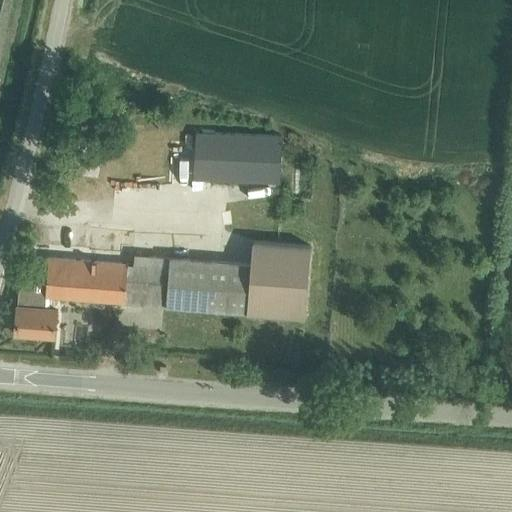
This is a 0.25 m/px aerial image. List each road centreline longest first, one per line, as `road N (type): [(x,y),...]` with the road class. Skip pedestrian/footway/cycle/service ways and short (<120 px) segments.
road 1 (tertiary): [(511,413),(0,375)]
road 2 (unclassified): [(0,257),(61,0)]
